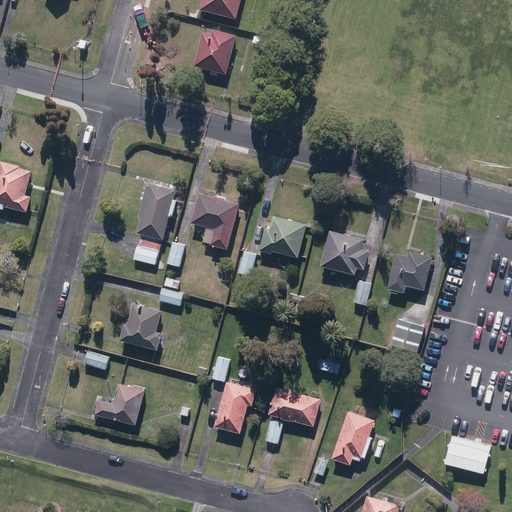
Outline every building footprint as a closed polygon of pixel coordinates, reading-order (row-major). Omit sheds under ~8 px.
[(201,0),(198,12),(235,21),(240,0),(201,0)] [(193,69),(225,77),(235,38),(212,32),(210,37),(202,35),(193,69)] [(252,46),(260,48),(262,39),(254,37),(252,46)] [(4,208),(27,213),(30,198),(25,196),(28,185),(31,172),(20,169),(20,167),(0,163),(0,209),(4,211),(4,208)] [(136,235),(162,242),(168,218),(171,219),(175,202),(172,201),(175,192),(149,185),(148,188),(145,188),(137,220),(140,221),(136,235)] [(210,247),(227,251),(239,206),(199,196),(191,225),(214,231),(210,247)] [(270,252),(297,259),(305,226),(272,218),(269,231),(263,229),(257,251),(269,254),(270,252)] [(319,268),(353,277),(355,269),(362,271),(367,253),(360,251),(362,241),(328,232),(328,233),(319,268)] [(134,261),(154,266),(158,253),(159,253),(162,242),(141,237),(140,244),(139,249),(137,248),(134,261)] [(166,265),(179,268),(184,246),(179,245),(172,243),(166,265)] [(237,274),(250,277),(256,255),(250,254),(243,252),(237,274)] [(385,290),(403,295),(405,287),(423,292),(431,258),(407,252),(405,257),(394,254),(385,290)] [(164,287),(178,290),(180,283),(166,279),(164,287)] [(353,303),(364,306),(370,285),(365,283),(358,282),(353,303)] [(158,302),(180,307),(181,302),(189,304),(190,297),(183,295),(161,289),(160,294),(158,302)] [(287,301),(302,305),(303,298),(289,295),(287,301)] [(119,343),(157,352),(161,335),(155,334),(161,313),(132,305),(128,322),(127,322),(125,326),(124,326),(119,343)] [(410,324),(397,320),(396,324),(389,346),(416,354),(423,328),(410,324)] [(83,364),(105,371),(109,358),(87,352),(85,357),(83,364)] [(218,382),(224,383),(229,361),(217,358),(212,377),(212,380),(218,382)] [(339,366),(321,360),(318,369),(336,375),(339,366)] [(196,375),(204,378),(206,371),(198,369),(196,375)] [(213,427),(239,434),(246,405),(250,406),(254,390),(225,382),(213,427)] [(95,417),(135,427),(144,393),(143,392),(143,390),(133,387),(132,390),(117,386),(112,406),(99,402),(95,417)] [(266,416),(312,429),(319,401),(274,389),(266,416)] [(395,416),(402,418),(406,405),(399,403),(395,416)] [(181,408),(179,416),(186,418),(192,419),(193,411),(181,408)] [(330,459),(349,466),(351,459),(359,462),(361,457),(364,458),(371,438),(368,437),(374,421),(347,411),(330,459)] [(270,443),(278,445),(283,424),(270,421),(265,442),(270,443)] [(442,465),(482,475),(482,472),(485,473),(492,445),(481,443),(475,441),(451,436),(450,443),(448,442),(447,444),(446,444),(446,447),(447,447),(443,459),(442,459),(442,462),(443,462),(442,465)] [(318,475),(323,476),(328,461),(319,457),(313,473),(318,475)] [(364,498),(360,511),(397,511),(399,508),(364,498)]
